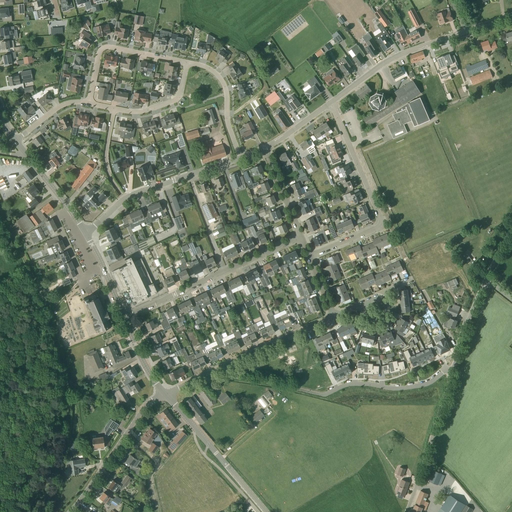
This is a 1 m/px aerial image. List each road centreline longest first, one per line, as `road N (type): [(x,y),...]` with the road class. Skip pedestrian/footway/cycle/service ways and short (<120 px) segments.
road 1 (residential): [(309,255),(381,223),(330,102)]
road 2 (track): [(48,511),(66,418),(64,362),(48,310)]
road 3 (tertiary): [(330,102),(400,53),(511,15)]
road 4 (residential): [(125,318),(300,234)]
road 5 (residential): [(165,394),(333,316)]
road 6 (tertiary): [(70,511),(146,404),(165,394)]
road 7 (unclassified): [(452,369),(472,308),(511,232)]
road 8 (unclassified): [(405,511),(452,369)]
road 9 (residential): [(88,102),(98,51),(106,47),(188,63)]
road 10 (residential): [(327,394),(356,383),(419,385),(452,369)]
road 11 (tertiary): [(122,200),(241,159)]
road 12 (residential): [(188,63),(223,84),(241,159)]
